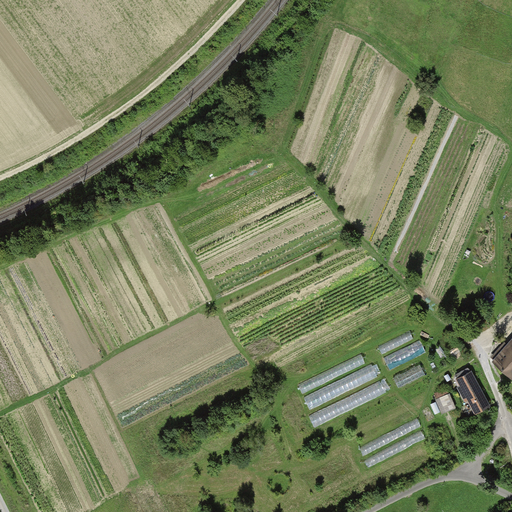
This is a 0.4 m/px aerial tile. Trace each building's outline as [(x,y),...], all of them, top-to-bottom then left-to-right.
[(511,379),(511,378),(511,338),(491,361),(511,379)] [(391,368),(428,351),(422,339),(386,357),(391,368)] [(364,355),(299,381),(303,390),(368,364),(364,355)] [(374,364),(305,395),(311,407),(380,376),(374,364)] [(400,385),(426,374),(421,364),(395,375),(400,385)] [(491,406),(472,369),(454,379),(473,416),(491,406)] [(315,424),(392,392),(387,380),(310,412),(315,424)] [(443,413),(458,407),(452,392),(437,398),(443,413)] [(400,436),(422,425),(419,418),(396,429),(400,436)]
